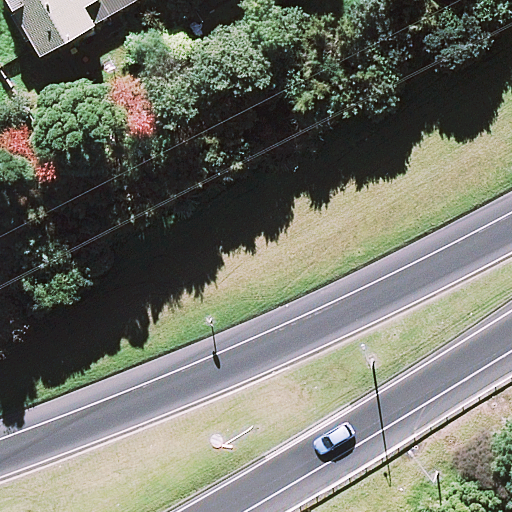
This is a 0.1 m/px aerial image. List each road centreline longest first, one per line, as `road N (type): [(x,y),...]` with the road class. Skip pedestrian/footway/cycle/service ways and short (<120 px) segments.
road 1 (trunk): [(0,458),(247,361),(511,232)]
road 2 (trunk): [(511,334),(215,511)]
